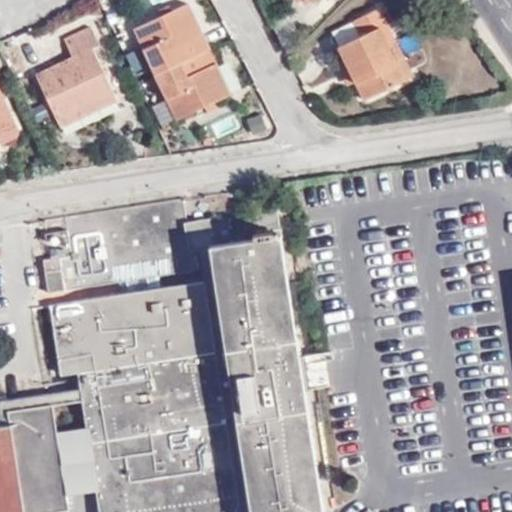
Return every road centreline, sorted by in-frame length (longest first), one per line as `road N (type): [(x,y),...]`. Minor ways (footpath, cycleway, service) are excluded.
road 1 (residential): [(314,155),(0,206)]
road 2 (residential): [(511,120),(314,155)]
road 3 (residential): [(314,155),(236,0)]
